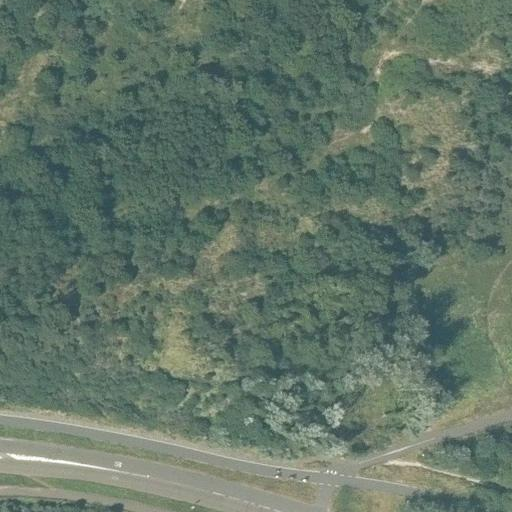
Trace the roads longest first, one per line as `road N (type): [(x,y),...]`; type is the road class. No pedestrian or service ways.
road 1 (tertiary): [(237,500),(125,468),(0,446)]
road 2 (tertiary): [(0,468),(237,500)]
